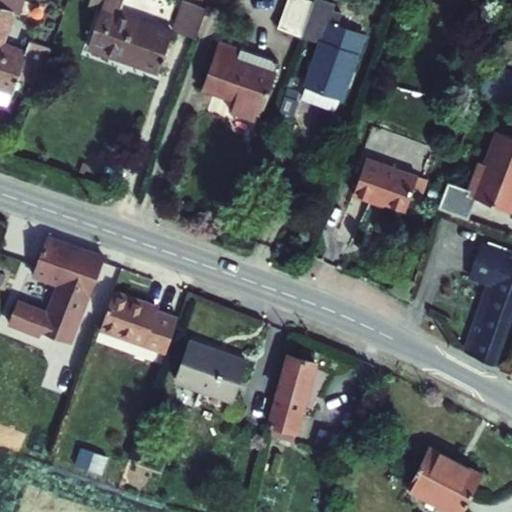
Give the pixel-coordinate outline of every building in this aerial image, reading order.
[(0,0),(0,8),(11,12),(19,15),(23,0),(0,0)] [(120,10),(123,0),(89,0),(89,2),(102,8),(89,45),(160,70),(174,28),(120,10)] [(191,0),(183,0),(182,5),(174,28),(197,36),(208,5),(191,0)] [(304,32),(314,0),(296,0),(287,26),(304,32)] [(336,0),(314,0),(304,32),(323,39),(309,81),(346,92),(361,51),(344,45),(348,29),(329,23),(336,0)] [(0,45),(11,12),(0,8),(0,104),(8,107),(18,78),(36,85),(50,47),(30,40),(26,53),(0,45)] [(235,46),(240,29),(218,21),(212,39),(219,41),(205,84),(264,104),(277,69),(236,56),(239,47),(235,46)] [(482,88),(511,101),(511,100),(511,65),(496,58),(482,88)] [(511,145),(492,138),(479,170),(474,168),(462,200),(443,193),(437,212),(465,222),(474,201),(511,215),(511,145)] [(406,208),(417,175),(365,159),(354,194),(371,200),(373,197),(406,208)] [(66,343),(97,256),(43,238),(31,272),(54,280),(42,314),(12,303),(5,321),(66,343)] [(490,368),(511,308),(511,263),(475,248),(462,280),(484,290),(460,355),(490,368)] [(140,301),(142,297),(110,287),(97,325),(164,348),(176,314),(140,301)] [(227,392),(241,352),(184,332),(171,373),(227,392)] [(290,435),(308,364),(286,357),(268,427),(290,435)] [(53,392),(0,373),(0,408),(19,415),(15,427),(39,435),(53,392)] [(465,457),(428,439),(425,444),(463,462),(465,457)] [(465,457),(463,462),(425,444),(407,480),(463,508),(484,466),(465,457)]
